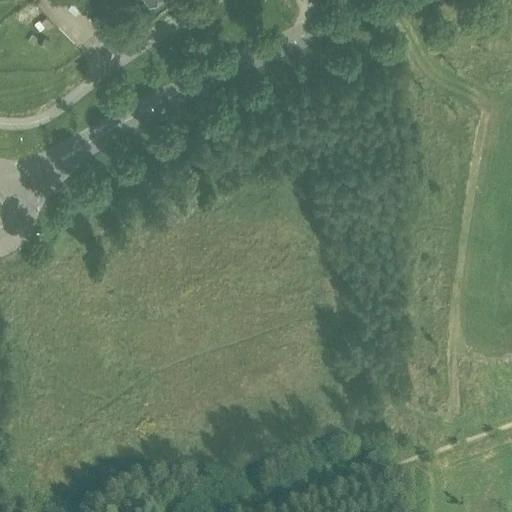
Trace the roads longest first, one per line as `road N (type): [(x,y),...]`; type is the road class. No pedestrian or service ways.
road 1 (tertiary): [(25,183),(145,111),(316,32)]
road 2 (residential): [(70,101),(217,0)]
